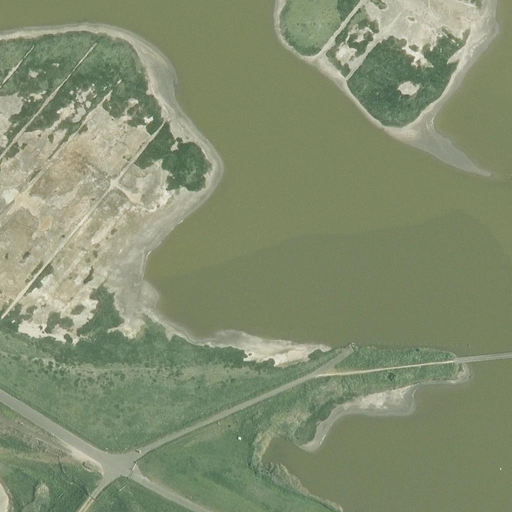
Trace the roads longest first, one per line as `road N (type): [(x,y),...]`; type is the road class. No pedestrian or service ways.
road 1 (unclassified): [(114,466),(348,351)]
road 2 (unclassified): [(114,466),(0,396)]
